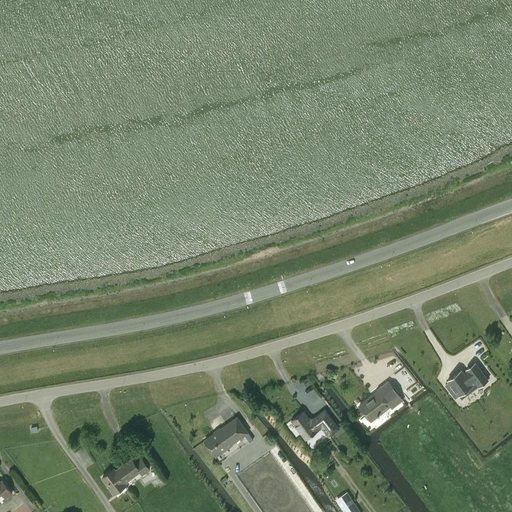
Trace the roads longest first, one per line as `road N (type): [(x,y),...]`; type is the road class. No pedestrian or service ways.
road 1 (secondary): [(0,348),(175,318),(326,275),(511,205)]
road 2 (unclassified): [(0,402),(278,344),(511,264)]
